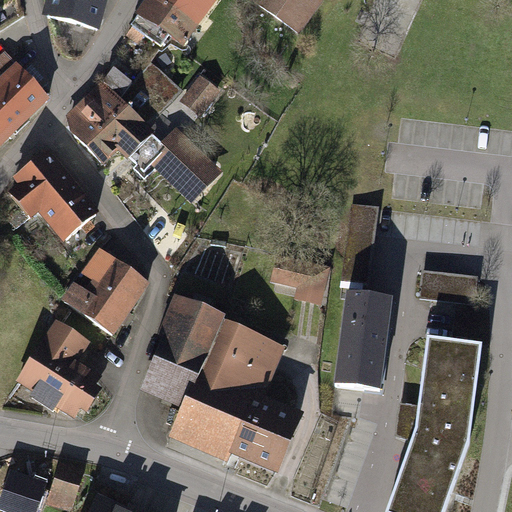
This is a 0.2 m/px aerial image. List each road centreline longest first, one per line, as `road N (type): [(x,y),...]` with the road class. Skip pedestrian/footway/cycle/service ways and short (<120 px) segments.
road 1 (residential): [(44,116),(156,268),(110,452)]
road 2 (residential): [(110,452),(261,511)]
